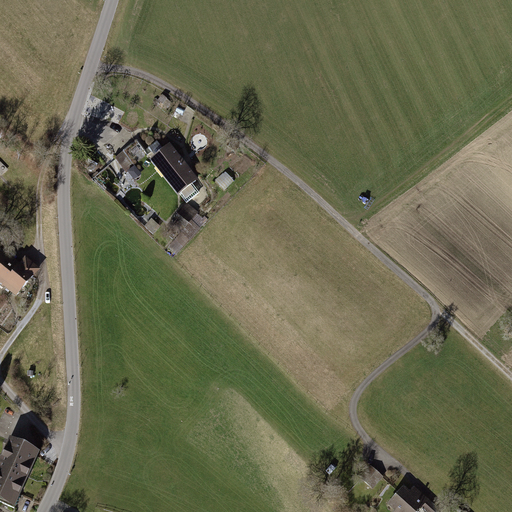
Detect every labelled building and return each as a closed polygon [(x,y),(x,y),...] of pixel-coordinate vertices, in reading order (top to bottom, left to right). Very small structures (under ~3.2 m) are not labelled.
[(182,168),(168,151),(149,168),(163,184),(182,168)] [(196,184),(182,168),(163,184),(176,200),(196,184)] [(198,214),(187,204),(167,228),(179,237),(169,249),(178,257),(201,230),(192,222),(198,214)] [(0,254),(0,289),(16,301),(38,272),(22,260),(17,267),(0,254)] [(0,486),(19,495),(39,451),(9,437),(0,456),(0,486)] [(361,480),(372,489),(382,476),(371,467),(361,480)] [(0,500),(14,508),(19,495),(0,486),(0,500)] [(405,488),(388,507),(393,511),(418,511),(424,506),(430,511),(442,511),(414,487),(410,491),(406,487),(405,488)]
